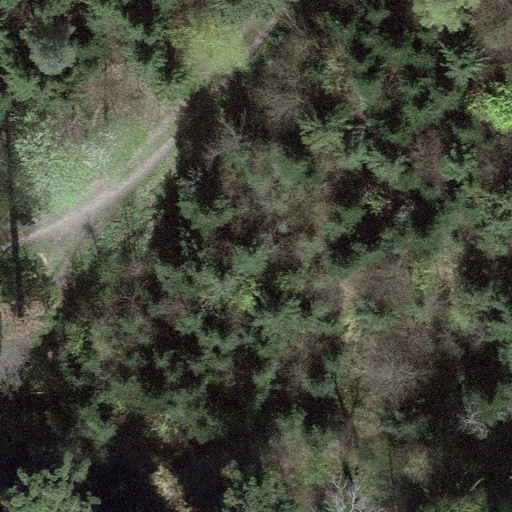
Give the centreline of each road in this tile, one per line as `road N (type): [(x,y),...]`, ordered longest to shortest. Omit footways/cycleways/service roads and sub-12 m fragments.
road 1 (track): [(276,0),(129,169),(83,206),(0,249)]
road 2 (track): [(0,345),(68,266),(85,235),(83,206)]
